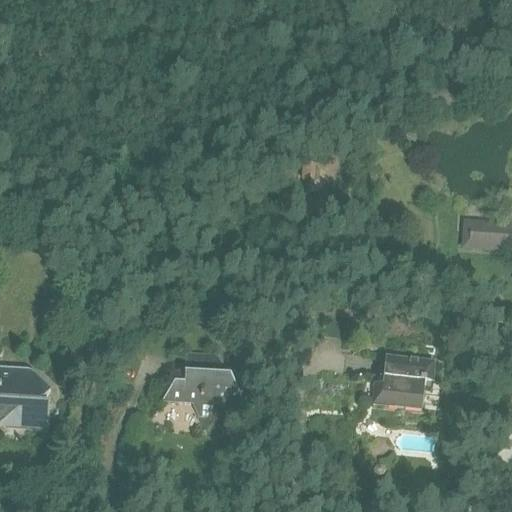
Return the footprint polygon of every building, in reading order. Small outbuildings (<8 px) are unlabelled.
[(511,227),(505,227),(465,224),(463,248),(503,251),(511,251),(511,227)] [(186,356),(185,385),(174,384),(163,401),(191,402),(199,418),(215,419),(229,396),(239,396),(229,377),(215,377),(216,358),(186,356)] [(434,364),(384,359),(382,387),(373,386),(371,406),(421,411),(423,384),(432,385),(434,364)] [(0,427),(2,426),(47,428),(48,404),(44,399),(49,394),(51,396),(52,395),(32,371),(0,369),(0,427)] [(419,463),(418,471),(446,476),(448,468),(419,463)]
